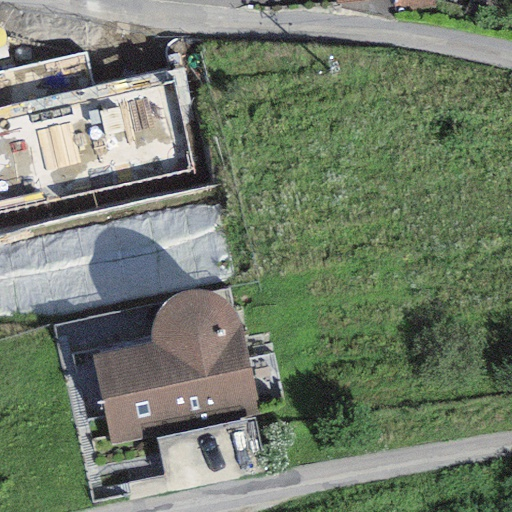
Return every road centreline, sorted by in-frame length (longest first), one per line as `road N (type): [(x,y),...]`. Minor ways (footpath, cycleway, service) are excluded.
road 1 (residential): [(511,56),(57,0)]
road 2 (residential): [(511,462),(189,511)]
